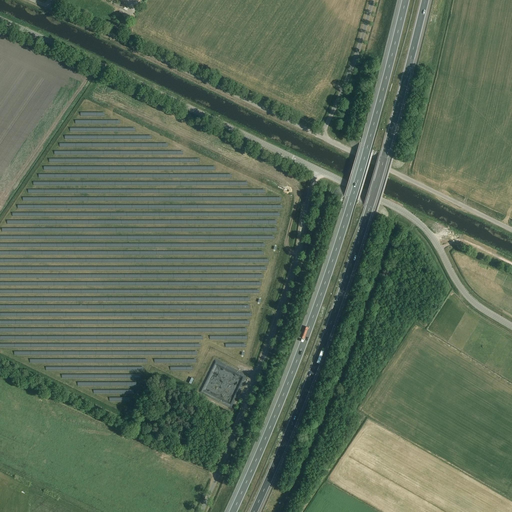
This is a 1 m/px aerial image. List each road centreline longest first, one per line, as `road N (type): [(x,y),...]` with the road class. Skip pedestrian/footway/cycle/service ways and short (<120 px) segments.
road 1 (motorway): [(405,0),(313,315),(231,511)]
road 2 (motorway): [(252,511),(331,321),(425,0)]
road 3 (unclassified): [(200,511),(292,274),(316,170)]
road 4 (tertiary): [(316,170),(0,19)]
road 5 (unclassified): [(320,136),(31,0)]
road 6 (tertiary): [(511,326),(472,302),(411,217),(316,170)]
road 7 (unclassified): [(511,229),(320,136)]
road 8 (unclassified): [(320,136),(372,0)]
